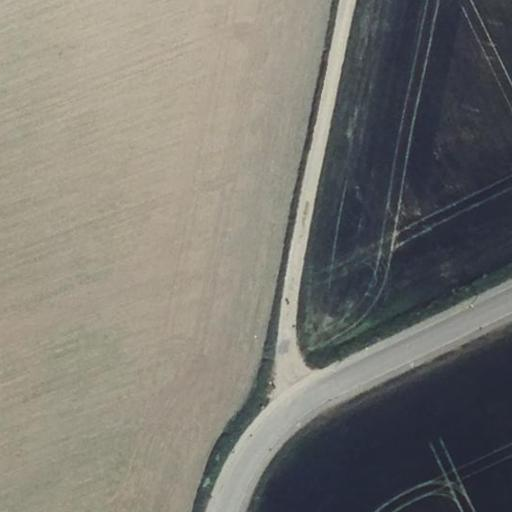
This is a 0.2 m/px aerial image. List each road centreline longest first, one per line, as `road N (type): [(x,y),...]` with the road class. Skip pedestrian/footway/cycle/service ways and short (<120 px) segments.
road 1 (track): [(346,0),(286,329),(287,373),(299,403)]
road 2 (unclassified): [(225,511),(250,454),(299,403),(511,296)]
